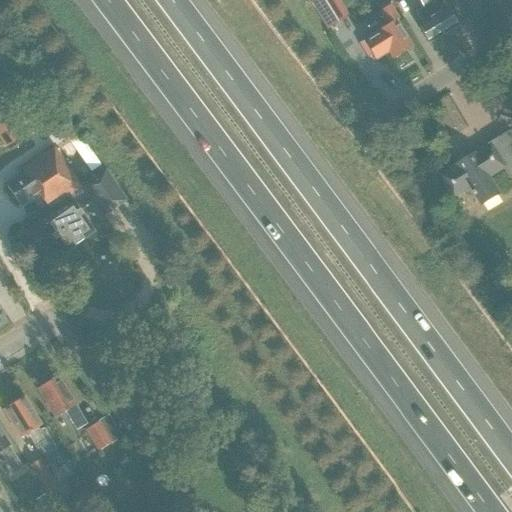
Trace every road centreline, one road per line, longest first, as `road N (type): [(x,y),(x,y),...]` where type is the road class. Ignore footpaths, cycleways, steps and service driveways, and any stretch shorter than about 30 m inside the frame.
road 1 (motorway): [(110,0),(496,511)]
road 2 (motorway): [(511,454),(171,0)]
road 3 (unclassified): [(511,36),(377,119)]
